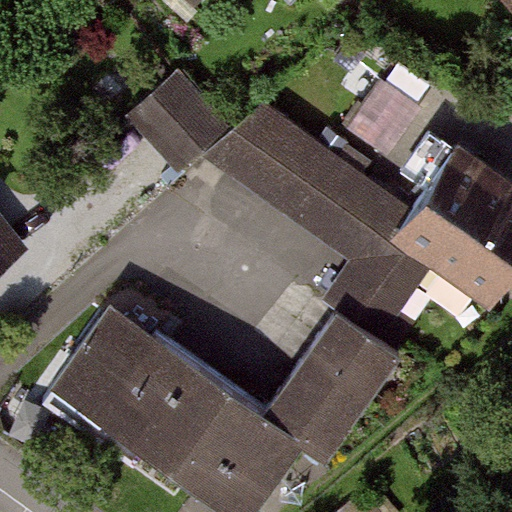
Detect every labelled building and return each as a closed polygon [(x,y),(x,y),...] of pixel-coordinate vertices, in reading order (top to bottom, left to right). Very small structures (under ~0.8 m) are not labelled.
[(394,64),(356,116),(394,144),(432,92),(394,64)] [(224,123),(178,72),(135,111),(181,162),(224,123)] [(402,199),(261,100),(206,151),(359,257),(364,251),(402,199)] [(479,287),(492,295),(511,266),(511,185),(445,139),(402,199),(364,251),(414,286),(417,282),(462,312),(479,287)] [(0,187),(0,266),(39,234),(0,187)] [(114,295),(41,398),(135,464),(146,450),(233,511),(254,511),(306,440),(324,453),(397,350),(393,347),(412,320),(397,310),(414,286),(364,251),(359,257),(328,300),(338,307),(269,404),(114,295)]
